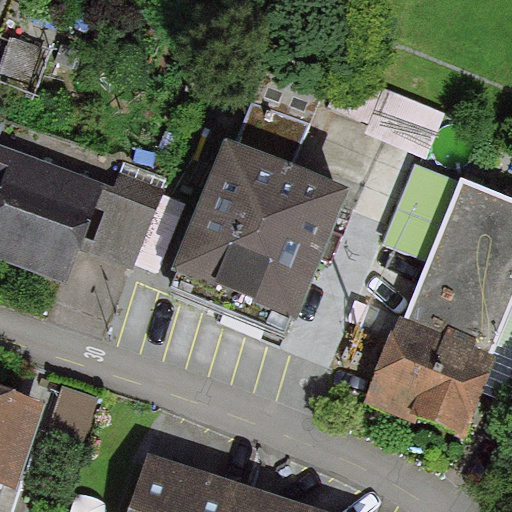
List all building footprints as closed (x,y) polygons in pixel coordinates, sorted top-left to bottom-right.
[(0,0),(0,44),(19,0),(0,0)] [(9,154),(0,177),(0,264),(66,290),(105,190),(9,154)] [(336,203),(204,155),(154,292),(286,340),(336,203)] [(398,298),(359,395),(450,432),(488,336),(511,345),(511,199),(455,177),(435,228),(389,210),(359,283),(398,298)] [(39,413),(0,400),(0,502),(9,506),(39,413)] [(284,511),(156,471),(143,511),(284,511)]
